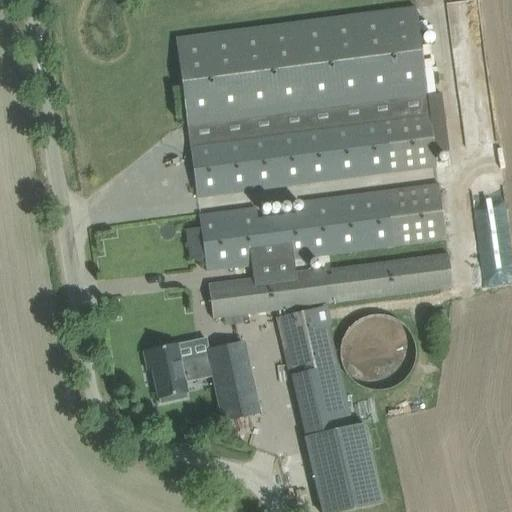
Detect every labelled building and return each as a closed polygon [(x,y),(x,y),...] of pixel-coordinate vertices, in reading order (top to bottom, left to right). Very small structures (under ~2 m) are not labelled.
[(436,167),(435,153),(449,151),(442,93),(435,94),(429,47),(436,46),(434,31),(419,33),(416,8),(176,39),(197,198),(436,167)] [(219,213),(199,215),(207,271),(252,265),(253,279),(208,285),(213,318),(232,316),(453,287),(448,253),(295,273),(294,259),(447,239),(439,183),(387,191),(302,202),(304,214),(258,220),(256,208),(219,213)] [(278,319),(292,376),(302,419),(306,438),(323,511),(346,511),(383,504),(364,424),(352,427),(338,365),(325,307),(278,319)] [(340,350),(340,353),(340,357),(341,360),(341,363),(342,366),(344,370),(345,372),(347,375),(349,378),(351,380),(354,382),(356,384),(359,386),(362,388),(365,389),(368,390),(372,391),(375,391),(378,391),(382,391),(385,390),(388,389),(391,388),(394,387),(397,385),(400,384),(402,381),(405,379),(407,377),(409,374),(411,371),(412,368),(413,365),(414,362),(415,359),(415,355),(415,352),(415,349),(414,346),(413,342),(412,339),(411,336),(409,334),(408,331),(405,328),(403,326),(401,324),(398,322),(395,320),(393,319),(389,318),(386,317),(383,316),(380,316),(377,316),(374,316),(370,317),(367,317),(364,318),(361,320),(358,321),(356,323),(353,325),(351,327),(349,330),(347,332),(345,335),(343,338),(342,341),(341,344),(341,347),(340,350)] [(243,343),(217,348),(208,350),(209,356),(181,362),(177,344),(144,352),(148,371),(154,369),(161,404),(188,398),(184,383),(214,376),(224,421),(259,413),(255,393),(243,343)]
